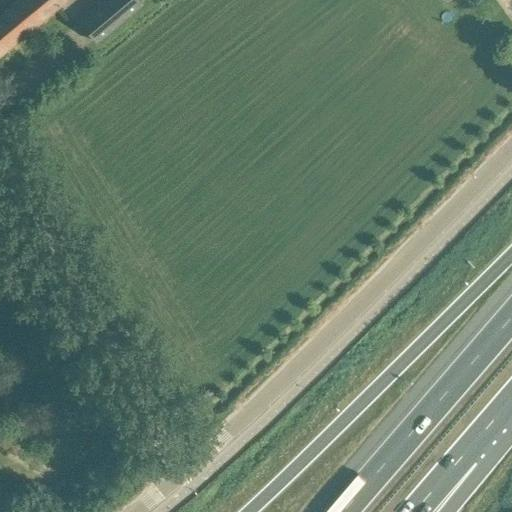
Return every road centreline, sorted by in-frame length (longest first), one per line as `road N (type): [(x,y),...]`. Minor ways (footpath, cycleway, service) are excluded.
road 1 (unclassified): [(181,473),(253,414),(511,147)]
road 2 (motorway): [(511,254),(254,511)]
road 3 (unclassified): [(181,473),(0,189)]
road 4 (motorway): [(511,316),(342,511)]
